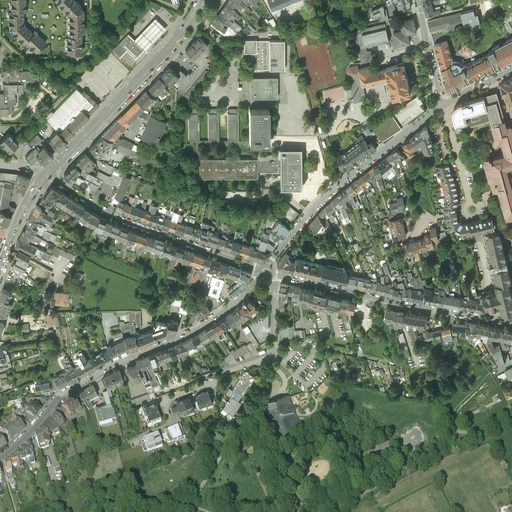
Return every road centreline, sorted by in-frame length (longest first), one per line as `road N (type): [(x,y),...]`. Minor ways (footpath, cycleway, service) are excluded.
road 1 (residential): [(0,458),(67,390),(203,323),(254,282)]
road 2 (residential): [(267,266),(308,213),(445,103)]
road 3 (unclassified): [(46,174),(144,228),(260,268)]
road 4 (unclassified): [(282,275),(511,325)]
road 5 (primary): [(188,21),(46,174)]
road 6 (residential): [(271,356),(162,401),(170,424),(129,441)]
